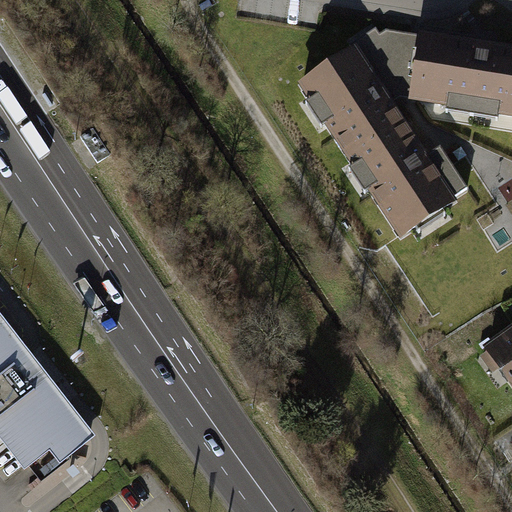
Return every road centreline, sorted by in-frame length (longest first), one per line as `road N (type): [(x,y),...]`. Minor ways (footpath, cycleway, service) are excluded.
road 1 (track): [(407,511),(70,0)]
road 2 (track): [(511,506),(188,0)]
road 3 (primary): [(0,117),(285,511)]
